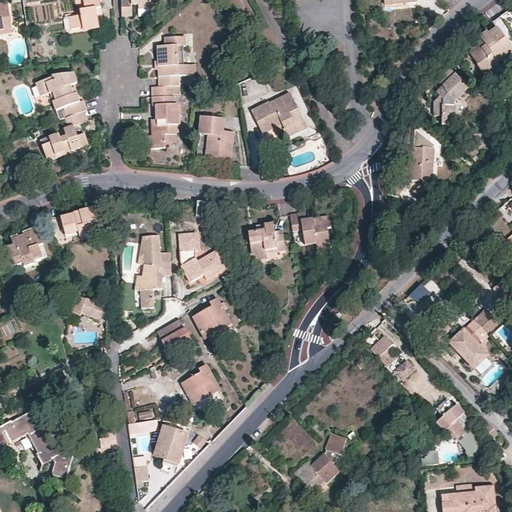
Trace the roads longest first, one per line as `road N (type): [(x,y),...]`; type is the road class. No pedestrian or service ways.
road 1 (residential): [(319,359),(511,174)]
road 2 (residential): [(344,170),(254,192),(118,180)]
road 3 (residential): [(170,511),(293,379)]
road 4 (residential): [(475,0),(404,75),(373,140)]
road 5 (residential): [(349,0),(373,140)]
road 6 (residential): [(118,180),(119,39)]
road 7 (residential): [(118,180),(83,183),(0,213)]
